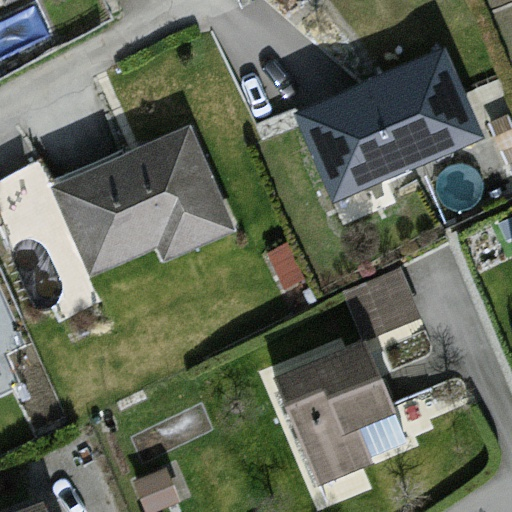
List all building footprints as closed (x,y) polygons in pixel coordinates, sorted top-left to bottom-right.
[(0,0),(6,10),(29,0),(0,0)] [(443,43),(293,109),(330,193),(479,127),(443,43)] [(190,122),(50,181),(88,272),(154,245),(158,255),(233,224),(190,122)] [(347,275),(363,322),(419,303),(402,255),(347,275)] [(269,381),(318,498),(375,474),(360,439),(395,424),(361,342),(269,381)]
